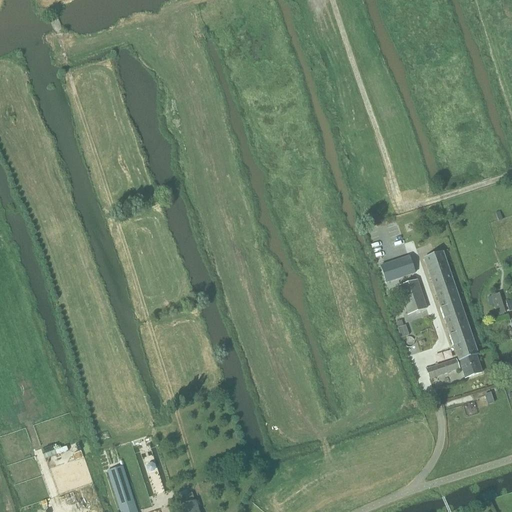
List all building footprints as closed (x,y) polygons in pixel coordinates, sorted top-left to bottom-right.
[(465,379),(482,373),(476,356),(478,356),(443,252),(424,259),(465,379)] [(409,256),(379,267),(386,285),(415,274),(409,256)] [(397,287),(407,316),(427,309),(417,281),(397,287)] [(499,295),(491,297),(493,304),(501,302),(499,295)] [(433,367),(425,370),(429,380),(459,370),(455,360),(446,363),(433,367)] [(149,464),(146,467),(147,471),(150,473),(153,473),(156,470),(155,466),(153,464),(149,464)] [(120,511),(136,511),(122,467),(107,472),(120,511)] [(177,511),(198,511),(195,501),(176,508),(177,511)]
